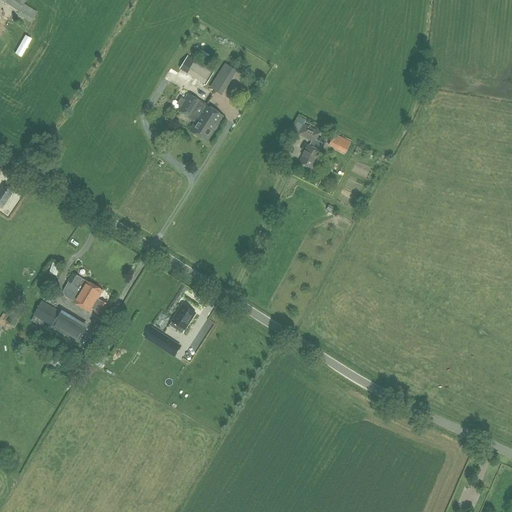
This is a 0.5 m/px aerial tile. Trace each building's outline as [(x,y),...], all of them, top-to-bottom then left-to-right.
[(25,0),(0,0),(5,2),(5,3),(18,12),(17,13),(31,23),(37,12),(24,3),(25,0)] [(14,22),(8,18),(0,30),(0,38),(3,40),(14,22)] [(188,55),(185,61),(191,64),(186,73),(204,84),(205,85),(213,71),(188,55)] [(172,95),(179,86),(152,67),(145,77),(172,95)] [(217,76),(213,82),(221,86),(224,80),(217,76)] [(201,102),(188,94),(177,110),(190,118),(201,102)] [(190,118),(194,121),(188,130),(206,142),(223,116),(205,105),(201,102),(190,118)] [(311,140),(315,142),(316,139),(320,132),(304,123),(298,133),(298,135),(311,141),(311,140)] [(334,133),(328,145),(333,148),(339,136),(334,133)] [(307,144),(298,161),(312,168),(321,151),(318,150),(322,142),(316,139),(315,142),(311,140),(311,141),(309,145),(307,144)] [(279,154),(284,157),(288,149),(283,146),(279,154)] [(3,185),(0,189),(0,207),(1,208),(13,191),(3,185)] [(78,288),(80,285),(81,286),(72,300),(79,304),(91,284),(80,277),(80,276),(73,272),(67,281),(78,288)] [(91,309),(94,310),(101,315),(108,304),(97,298),(102,290),(91,284),(79,304),(90,311),(91,309)] [(32,314),(46,323),(77,341),(86,327),(60,311),(41,300),(32,314)] [(171,321),(169,325),(181,333),(184,329),(195,312),(181,303),(171,321)] [(171,340),(159,331),(154,339),(167,347),(171,340)] [(88,346),(82,355),(88,358),(93,350),(88,346)] [(53,370),(56,363),(65,369),(68,363),(53,354),(47,366),(53,370)] [(104,361),(97,357),(94,363),(100,367),(104,361)]
